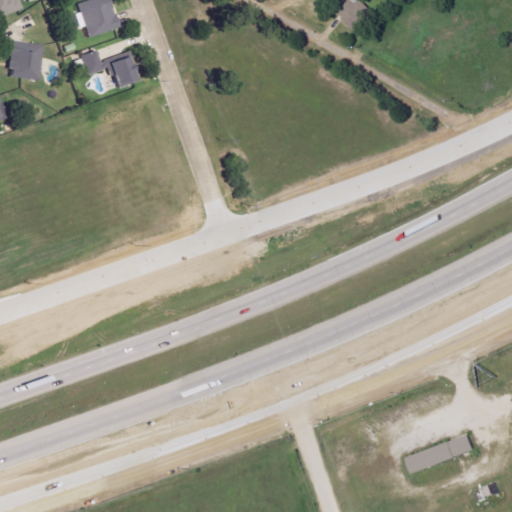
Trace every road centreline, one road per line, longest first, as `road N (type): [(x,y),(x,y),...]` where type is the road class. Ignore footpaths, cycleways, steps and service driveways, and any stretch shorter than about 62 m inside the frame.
road 1 (motorway): [(511,181),(313,282),(0,395)]
road 2 (motorway): [(0,455),(304,349),(511,248)]
road 3 (tertiary): [(0,511),(347,387),(511,318)]
road 4 (tertiary): [(511,126),(225,236)]
road 5 (tertiary): [(225,236),(142,0)]
road 6 (residential): [(248,0),(464,125)]
road 7 (tertiary): [(225,236),(0,313)]
